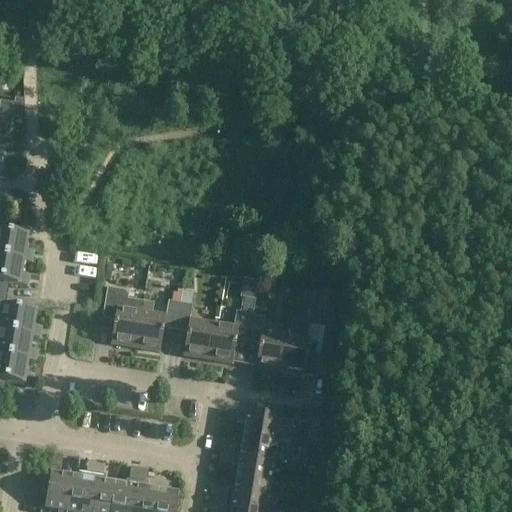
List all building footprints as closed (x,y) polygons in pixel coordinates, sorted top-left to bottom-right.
[(0,136),(9,138),(12,121),(25,123),(24,104),(15,102),(14,110),(0,108),(0,136)] [(0,260),(24,264),(31,266),(32,260),(30,260),(31,255),(25,254),(28,240),(0,235),(0,260)] [(24,264),(0,260),(0,297),(7,299),(9,287),(20,289),(20,288),(27,289),(28,284),(26,284),(27,279),(21,278),(24,264)] [(135,351),(143,305),(128,302),(128,299),(124,293),(107,291),(102,322),(115,324),(111,347),(135,351)] [(183,291),(182,295),(180,306),(176,330),(188,332),(183,359),(208,363),(214,327),(191,323),(194,308),(190,308),(192,293),(183,291)] [(154,306),(143,305),(135,351),(160,355),(164,328),(176,330),(180,306),(182,295),(179,294),(178,297),(169,295),(165,319),(152,316),(154,306)] [(320,294),(318,310),(332,312),(334,297),(320,294)] [(7,299),(0,297),(0,334),(32,340),(39,341),(40,336),(38,336),(39,331),(33,330),(36,315),(5,310),(7,299)] [(236,330),(214,327),(208,363),(232,367),(232,366),(244,368),(252,318),(255,303),(241,300),(236,330)] [(264,320),(252,318),(244,368),(256,370),(255,371),(280,375),(286,339),(262,335),(264,320)] [(286,339),(280,375),(305,379),(309,352),(321,354),(325,330),(309,327),(307,342),(286,339)] [(32,340),(0,334),(0,358),(28,364),(35,365),(36,360),(34,359),(35,354),(30,353),(32,340)] [(28,364),(0,358),(0,395),(4,397),(6,385),(24,388),(24,387),(31,389),(32,383),(30,383),(31,378),(26,377),(28,364)] [(243,439),(277,444),(289,446),(293,424),(281,422),(283,410),(257,406),(255,418),(228,413),(226,423),(245,426),(243,439)] [(221,448),(220,457),(274,466),(277,444),(243,439),(241,451),(221,448)] [(321,450),(308,449),(307,457),(311,462),(320,464),(321,450)] [(53,511),(67,511),(72,480),(60,477),(63,458),(53,456),(50,476),(45,511),(53,511)] [(274,466),(220,457),(218,465),(238,469),(236,481),(270,487),(274,466)] [(72,480),(67,511),(89,511),(94,483),(95,478),(97,464),(88,462),(86,475),(81,478),(81,481),(72,480)] [(97,464),(95,478),(103,479),(106,465),(97,464)] [(137,485),(140,470),(131,469),(129,484),(137,485)] [(136,490),(132,511),(154,511),(158,494),(145,492),(149,472),(140,470),(137,485),(136,490)] [(304,490),(312,491),(314,491),(315,481),(313,481),(305,480),(304,490)] [(236,481),(232,502),(267,508),(270,487),(236,481)] [(110,511),(115,487),(94,483),(89,511),(110,511)] [(132,511),(136,490),(115,487),(110,511),(132,511)] [(213,499),(226,501),(228,492),(214,490),(213,499)] [(158,494),(154,511),(177,511),(180,497),(158,494)] [(226,501),(213,499),(211,508),(225,510),(226,501)] [(266,511),(267,508),(232,502),(230,511),(266,511)]
